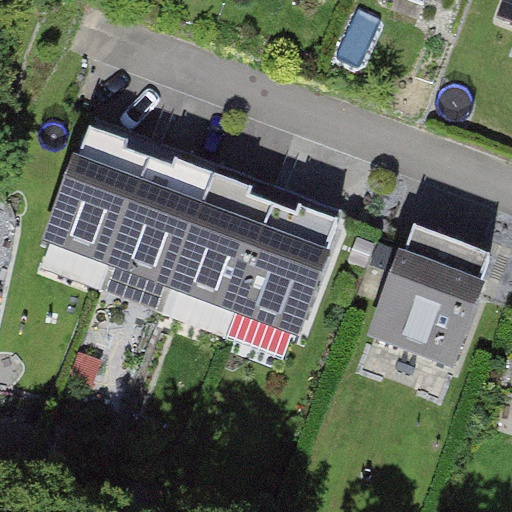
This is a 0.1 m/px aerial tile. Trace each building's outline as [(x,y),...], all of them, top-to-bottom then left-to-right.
[(511,0),(489,0),(483,19),(511,29),(511,0)] [(139,157),(72,133),(24,270),(91,293),(139,157)] [(206,180),(139,157),(91,293),(158,317),(206,180)] [(273,204),(206,180),(158,317),(225,341),(273,204)] [(340,228),(273,204),(225,341),(292,364),(340,228)] [(493,267),(408,239),(367,365),(452,393),(493,267)]
